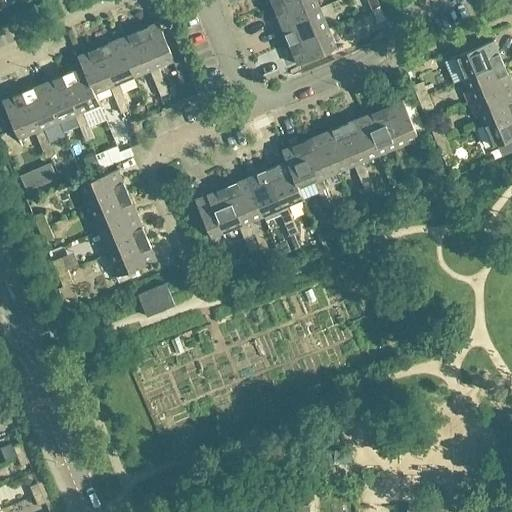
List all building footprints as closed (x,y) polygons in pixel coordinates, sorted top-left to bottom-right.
[(0,0),(0,8),(10,4),(8,0),(0,0)] [(318,10),(314,0),(285,0),(271,6),(280,26),(318,10)] [(379,7),(376,0),(366,0),(371,10),(379,7)] [(385,21),(379,7),(371,10),(377,24),(385,21)] [(327,29),(318,10),(280,26),(288,46),(327,29)] [(173,61),(157,23),(137,31),(153,69),(149,71),(155,85),(163,81),(158,68),(173,61)] [(335,50),(327,29),(288,46),(297,66),(335,50)] [(153,69),(137,31),(117,40),(133,78),(149,71),(153,69)] [(503,64),(493,41),(482,45),(479,38),(452,49),(456,57),(455,58),(464,80),(503,64)] [(133,78),(117,40),(97,48),(113,86),(109,88),(115,101),(123,98),(118,85),(133,78)] [(113,86),(97,48),(77,57),(98,106),(99,105),(94,95),(109,88),(113,86)] [(98,106),(77,57),(76,57),(81,68),(62,76),(78,114),(73,116),(79,129),(87,126),(82,112),(98,106)] [(511,86),(511,85),(503,64),(464,80),(474,102),(511,86)] [(78,114),(62,76),(42,84),(58,122),(73,116),(78,114)] [(169,94),(163,81),(155,85),(160,98),(169,94)] [(427,95),(422,82),(412,86),(418,99),(427,95)] [(58,122),(42,84),(22,93),(38,131),(34,133),(39,146),(48,143),(42,129),(58,122)] [(511,112),(511,86),(474,102),(483,125),(511,112)] [(38,131),(22,93),(1,101),(17,140),(34,133),(38,131)] [(432,108),(427,95),(418,99),(423,112),(432,108)] [(129,111),(123,98),(115,101),(121,115),(129,111)] [(398,147),(394,149),(400,162),(407,159),(402,145),(418,138),(402,101),(381,109),(398,147)] [(398,147),(381,109),(361,117),(377,156),(394,149),(398,147)] [(511,112),(483,125),(498,159),(511,153),(511,112)] [(377,156),(361,117),(342,126),(358,163),(354,165),(359,179),(367,175),(362,162),(377,156)] [(93,139),(87,126),(79,129),(85,142),(93,139)] [(358,163),(342,126),(341,126),(321,134),(337,172),(354,165),(358,163)] [(446,140),(441,128),(431,132),(436,144),(446,140)] [(337,172),(321,134),(302,142),(318,180),(314,182),(319,195),(328,192),(322,178),(337,172)] [(451,153),(446,140),(436,144),(442,157),(451,153)] [(318,180),(302,142),(281,151),(286,162),(302,200),(303,200),(298,188),(314,182),(318,180)] [(53,156),(48,143),(39,146),(45,159),(53,156)] [(103,151),(94,154),(100,168),(108,165),(103,151)] [(413,172),(407,159),(400,162),(405,175),(413,172)] [(68,161),(54,167),(59,178),(73,172),(68,161)] [(302,200),(286,162),(267,171),(283,208),(279,210),(284,223),(292,220),(287,206),(302,200)] [(127,193),(117,170),(79,186),(89,209),(127,193)] [(283,208),(267,171),(266,171),(247,179),(262,217),(279,210),(283,208)] [(373,189),(367,175),(359,179),(365,192),(373,189)] [(262,217),(247,179),(227,187),(243,225),(239,227),(244,240),(252,237),(247,223),(262,217)] [(243,225),(227,187),(195,201),(211,238),(223,233),(239,227),(243,225)] [(333,205),(328,192),(319,195),(325,209),(333,205)] [(136,215),(127,193),(89,209),(98,232),(136,215)] [(47,226),(42,213),(32,217),(38,230),(47,226)] [(146,238),(136,215),(98,232),(108,254),(146,238)] [(298,233),(292,220),(284,223),(290,237),(298,233)] [(53,239),(47,226),(38,230),(43,243),(53,239)] [(258,250),(252,237),(244,240),(250,253),(258,250)] [(156,261),(146,238),(108,254),(118,277),(156,261)] [(66,271),(61,258),(51,262),(57,275),(66,271)] [(72,284),(66,271),(57,275),(62,288),(72,284)] [(174,306),(170,297),(168,291),(165,284),(137,296),(143,309),(147,318),(174,306)] [(11,423),(7,413),(0,416),(0,419),(3,427),(11,423)] [(24,454),(20,444),(12,448),(16,457),(24,454)] [(28,464),(24,454),(16,457),(20,467),(28,464)] [(41,494),(37,484),(29,487),(33,497),(41,494)] [(45,503),(41,494),(33,497),(37,507),(45,503)]
